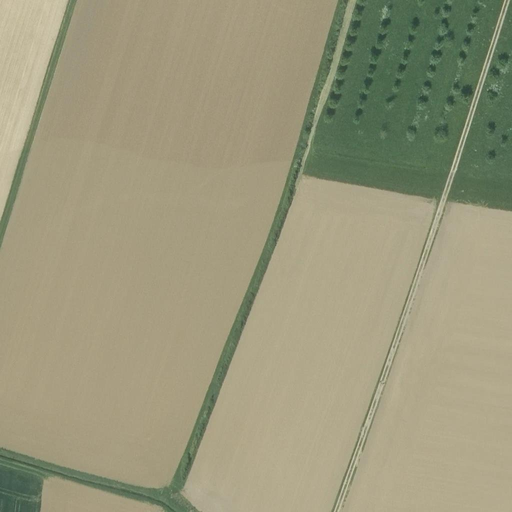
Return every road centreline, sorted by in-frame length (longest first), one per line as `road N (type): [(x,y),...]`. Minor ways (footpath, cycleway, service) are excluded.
road 1 (track): [(336,511),(506,0)]
road 2 (track): [(76,0),(0,247)]
